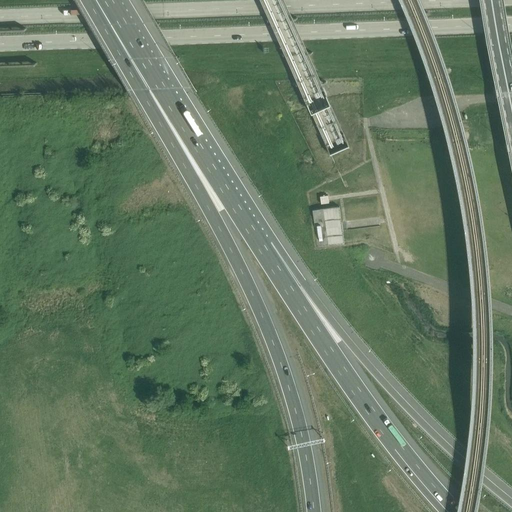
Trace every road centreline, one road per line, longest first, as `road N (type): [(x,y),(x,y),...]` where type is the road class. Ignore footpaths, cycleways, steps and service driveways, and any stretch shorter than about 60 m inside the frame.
road 1 (secondary): [(0,44),(511,27)]
road 2 (secondary): [(480,0),(0,18)]
road 3 (motorway): [(315,511),(273,343),(154,79)]
road 4 (motorway): [(511,502),(405,407),(261,247)]
road 5 (motorway): [(395,445),(261,247)]
road 6 (motorway): [(261,247),(154,79)]
